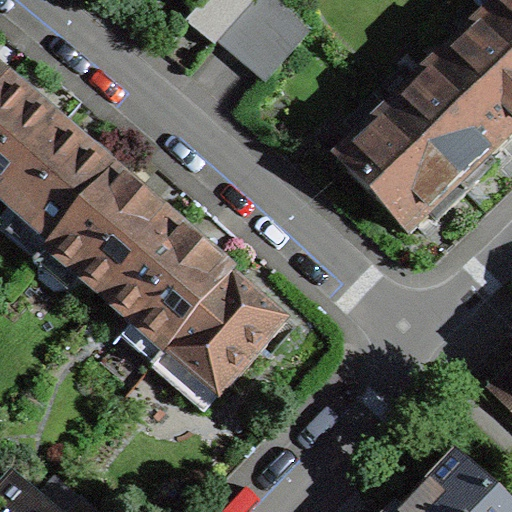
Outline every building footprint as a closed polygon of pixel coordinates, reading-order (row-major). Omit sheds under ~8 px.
[(206,0),(187,22),(213,44),(219,37),(251,0),(206,0)] [(251,0),(219,37),(267,79),(309,30),(280,0),(251,0)] [(511,0),(504,0),(337,161),(408,235),(429,215),(436,222),(446,212),(466,193),(483,177),(495,165),(488,158),(508,139),(511,135),(511,0)] [(107,301),(166,352),(152,369),(203,413),(217,397),(218,399),(284,323),(249,292),(231,277),(228,273),(228,261),(213,249),(201,250),(190,241),(172,226),(153,209),(143,200),(143,188),(129,176),(117,177),(112,174),(111,172),(111,161),(97,149),(85,150),(75,142),(59,129),(35,106),(34,95),(26,88),(20,82),(8,84),(6,83),(0,77),(0,199),(52,245),(47,250),(107,301)] [(511,368),(490,391),(511,413),(511,368)] [(511,511),(459,462),(419,504),(410,511),(511,511)] [(0,511),(94,511),(80,498),(66,511),(44,511),(15,484),(0,499),(0,511)]
